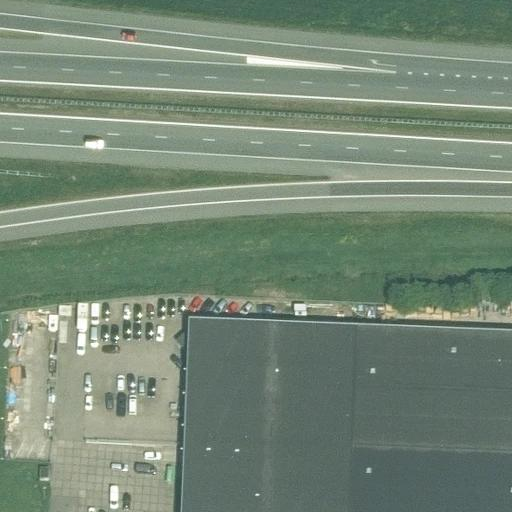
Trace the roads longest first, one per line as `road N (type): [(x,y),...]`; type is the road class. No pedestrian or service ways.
road 1 (motorway): [(0,226),(330,189),(511,184)]
road 2 (motorway): [(0,126),(511,156)]
road 3 (motorway): [(389,79),(0,20)]
road 4 (motorway): [(389,79),(0,60)]
road 5 (motorway): [(511,85),(389,79)]
